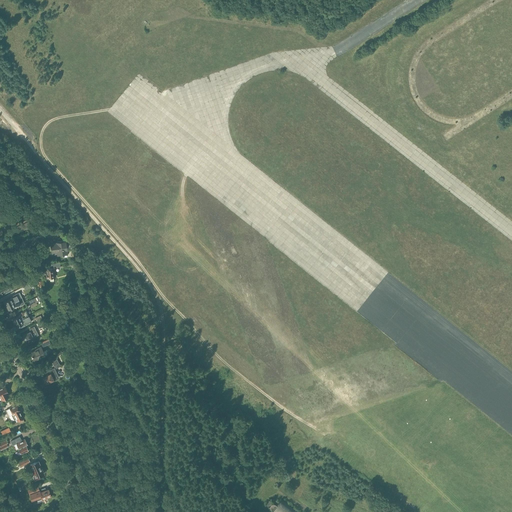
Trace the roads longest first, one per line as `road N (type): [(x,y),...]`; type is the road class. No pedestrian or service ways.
road 1 (track): [(0,116),(153,293),(163,341),(162,446),(191,511)]
road 2 (residential): [(79,507),(0,325)]
